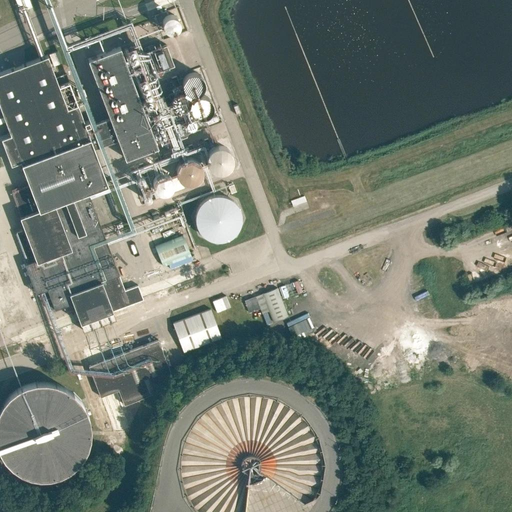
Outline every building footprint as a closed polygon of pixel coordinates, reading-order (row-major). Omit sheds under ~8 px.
[(27,0),(15,0),(19,10),(30,7),(27,0)] [(114,310),(143,300),(137,286),(126,290),(88,190),(107,183),(93,147),(116,138),(123,157),(155,144),(117,45),(85,57),(108,118),(85,126),(78,106),(70,109),(48,53),(0,71),(0,101),(11,131),(2,135),(12,161),(21,157),(29,179),(41,209),(23,215),(21,216),(25,228),(37,259),(27,263),(26,264),(38,293),(48,289),(51,296),(46,298),(51,310),(56,308),(56,309),(74,302),(82,322),(114,310)] [(150,74),(173,66),(165,46),(143,55),(150,74)] [(212,147),(209,169),(229,171),(231,150),(212,147)] [(166,171),(139,177),(143,194),(193,183),(191,176),(196,175),(192,158),(165,164),(166,171)] [(23,215),(41,209),(29,179),(12,186),(23,215)] [(195,213),(195,219),(196,226),(198,229),(200,231),(202,234),(204,236),(207,238),(210,239),(214,240),(217,240),(220,240),(223,240),(227,239),(230,237),(232,235),(235,233),(237,231),(239,228),(240,225),(241,221),(241,218),(241,215),(240,212),(239,208),(238,205),(234,200),(229,196),(225,195),(222,194),(219,194),(216,194),(212,195),(209,196),(206,197),(202,200),(199,204),(196,209),(195,213)] [(291,201),(293,206),(306,201),(304,196),(291,201)] [(27,263),(37,259),(25,228),(15,232),(27,263)] [(280,280),(283,292),(295,289),(292,277),(280,280)] [(288,315),(277,287),(244,300),(249,312),(260,308),(262,313),(268,311),(273,321),(288,315)] [(175,322),(185,350),(223,336),(212,308),(175,322)] [(120,387),(126,402),(160,389),(172,369),(160,338),(91,364),(102,394),(120,387)] [(0,454),(1,457),(7,464),(13,470),(21,474),(29,478),(38,479),(47,479),(56,478),(64,474),(71,470),(78,464),(83,456),(87,449),(90,440),(91,431),(90,422),(87,414),(83,406),(78,398),(72,392),(64,388),(56,385),(47,383),(38,383),(29,385),(21,388),(13,392),(7,398),(1,406),(0,408),(0,454)] [(309,511),(313,507),(318,497),(322,485),(323,473),(323,461),(321,449),(316,437),(310,427),(303,418),(294,410),(284,404),(273,400),(262,397),(250,396),(238,397),(227,400),(216,405),(206,411),(198,419),(190,429),(184,439),(180,450),(178,462),(178,474),(180,486),(184,498),(189,508),(192,511),(309,511)]
